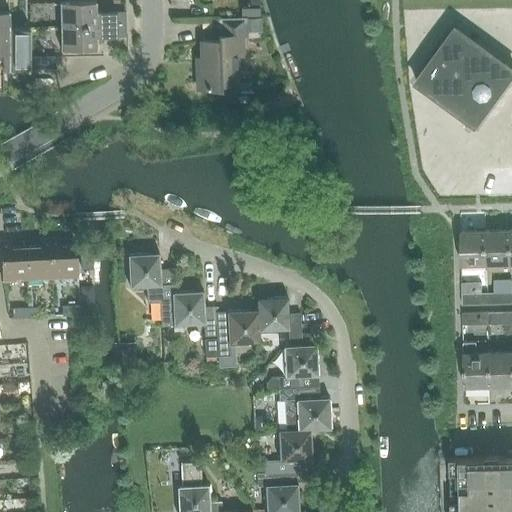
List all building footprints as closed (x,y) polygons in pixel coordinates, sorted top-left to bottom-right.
[(61,1),(61,25),(126,24),(126,11),(97,12),(96,0),(61,1)] [(0,52),(3,53),(9,53),(9,28),(9,11),(0,11),(0,52)] [(243,55),(242,36),(248,36),(247,33),(247,20),(247,18),(220,19),(220,39),(202,40),(203,67),(198,67),(199,89),(222,88),(222,83),(238,83),(238,55),(243,55)] [(262,19),(247,20),(247,33),(262,33),(262,19)] [(126,36),(126,24),(61,25),(62,48),(98,48),(97,37),(126,36)] [(511,75),(511,66),(456,26),(416,81),(476,124),(511,75)] [(30,28),(9,28),(9,53),(3,53),(3,69),(30,69),(30,28)] [(37,57),(31,57),(31,69),(56,69),(56,56),(37,56),(37,57)] [(511,264),(511,259),(511,230),(486,231),(487,265),(511,264)] [(462,265),(487,265),(486,231),(461,231),(462,265)] [(61,237),(51,238),(53,274),(78,273),(76,243),(62,244),(61,237)] [(41,245),(27,246),(28,276),(53,274),(51,238),(41,238),(41,245)] [(12,246),(11,240),(1,240),(3,277),(28,276),(27,246),(12,246)] [(92,243),(79,244),(80,268),(93,267),(92,243)] [(162,323),(174,323),(173,299),(174,299),(174,292),(173,268),(161,268),(160,252),(128,253),(129,285),(147,285),(148,300),(161,300),(162,323)] [(482,292),(482,282),(463,283),(463,293),(463,305),(489,304),(489,292),(482,292)] [(174,299),(173,299),(174,323),(205,321),(207,351),(218,351),(218,350),(218,337),(217,319),(218,319),(217,299),(205,300),(204,290),(174,292),(174,299)] [(511,291),(489,292),(489,304),(511,303),(511,291)] [(258,309),(259,309),(260,327),(289,326),(291,345),(302,344),(300,312),(289,312),(288,296),(257,297),(258,309)] [(95,308),(94,297),(88,297),(82,304),(82,309),(95,308)] [(63,305),(63,314),(80,313),(79,305),(63,305)] [(45,315),(44,306),(28,307),(28,315),(45,315)] [(13,316),(28,315),(28,307),(13,308),(13,316)] [(231,341),(261,339),(260,327),(259,309),(258,309),(227,311),(228,319),(218,319),(217,319),(218,337),(218,350),(218,351),(218,355),(232,354),(231,341)] [(511,322),(511,311),(488,312),(489,323),(511,322)] [(463,324),(489,323),(488,312),(463,313),(463,324)] [(278,375),(279,387),(311,386),(310,375),(319,374),(317,343),(302,344),(291,345),(285,345),(286,374),(278,375)] [(511,351),(490,353),(491,386),(511,385),(511,351)] [(491,386),(490,353),(465,353),(466,387),(491,386)] [(312,398),(311,386),(279,387),(279,400),(286,400),(287,429),(298,428),(311,429),(331,428),(329,397),(312,398)] [(312,458),(311,429),(298,428),(287,429),(278,429),(279,459),(264,460),(265,472),(265,473),(289,472),(296,471),(296,459),(312,458)] [(511,511),(511,455),(450,457),(451,511),(511,511)] [(202,484),(201,471),(196,462),(181,463),(182,485),(202,484)] [(298,511),(298,483),(289,483),(289,472),(265,473),(265,472),(256,472),(257,486),(265,486),(267,511),(298,511)] [(222,511),(222,510),(222,500),(209,500),(208,483),(202,484),(182,485),(177,485),(177,511),(222,511)]
